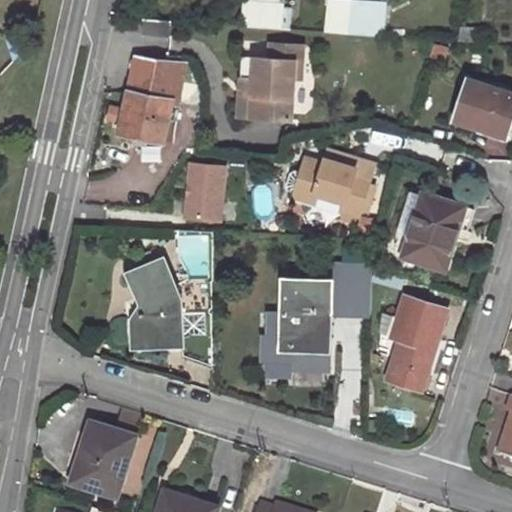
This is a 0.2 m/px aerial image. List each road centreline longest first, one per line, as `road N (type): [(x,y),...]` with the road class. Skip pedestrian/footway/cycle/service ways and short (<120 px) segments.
road 1 (residential): [(440,488),(33,352)]
road 2 (tertiary): [(33,352),(113,0)]
road 3 (tertiary): [(79,0),(5,344)]
road 4 (residential): [(511,277),(440,488)]
road 5 (tertiary): [(5,511),(33,352)]
